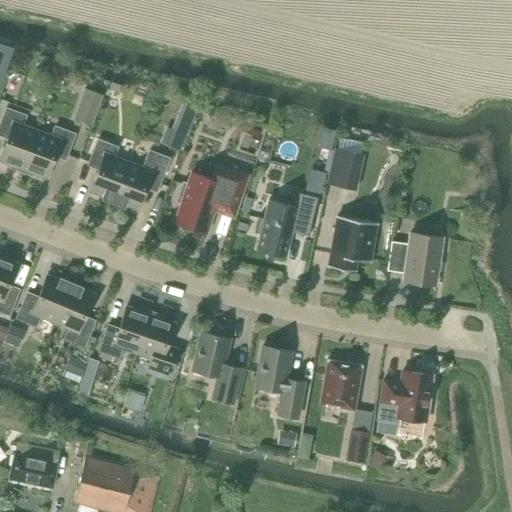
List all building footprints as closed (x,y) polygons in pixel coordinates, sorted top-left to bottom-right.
[(0,44),(0,79),(11,48),(0,44)] [(57,70),(47,61),(39,70),(49,79),(57,70)] [(72,66),(60,64),(58,75),(70,77),(72,66)] [(122,85),(111,81),(108,88),(120,92),(122,85)] [(72,120),(91,126),(103,95),(84,89),(72,120)] [(0,161),(11,165),(10,168),(21,172),(37,131),(23,125),(26,116),(5,108),(0,122),(0,132),(8,135),(0,157),(0,161)] [(176,112),(163,144),(178,150),(190,118),(176,112)] [(335,129),(320,125),(314,145),(330,149),(335,129)] [(66,157),(75,134),(54,126),(50,136),(37,131),(21,172),(33,176),(34,174),(46,178),(55,153),(66,157)] [(100,199),(112,204),(128,162),(114,156),(117,147),(97,139),(89,162),(100,166),(90,192),(102,196),(100,199)] [(335,148),(327,184),(356,191),(364,155),(335,148)] [(157,189),(166,166),(169,158),(149,150),(143,168),(128,162),(112,204),(123,208),(125,205),(136,210),(146,184),(157,189)] [(324,186),(329,167),(315,163),(310,183),(324,186)] [(174,222),(206,233),(214,211),(233,218),(248,175),(216,165),(211,179),(191,173),(187,184),(183,182),(176,202),(180,203),(174,222)] [(256,250),(285,257),(291,232),(307,236),(307,237),(308,237),(318,197),(292,191),(291,192),(292,192),(289,205),(269,200),(264,219),(259,218),(259,217),(258,217),(254,233),(255,234),(256,233),(260,234),(256,250)] [(328,267),(354,271),(356,259),(369,261),(376,222),(337,215),(328,267)] [(403,280),(435,285),(442,238),(410,233),(408,244),(391,242),(386,271),(404,273),(403,280)] [(0,254),(0,311),(9,315),(18,293),(6,288),(16,263),(4,259),(5,256),(0,254)] [(39,317),(53,323),(71,282),(60,277),(58,280),(47,275),(36,300),(25,296),(16,318),(36,326),(39,317)] [(71,282),(53,323),(68,329),(64,338),(84,346),(93,324),(82,320),(93,294),(81,290),(82,287),(71,282)] [(122,349),(136,354),(150,312),(139,308),(138,310),(126,306),(117,332),(106,328),(98,351),(118,358),(122,349)] [(150,312),(136,354),(151,359),(148,368),(168,375),(176,352),(164,348),(173,323),(161,318),(162,316),(150,312)] [(10,324),(3,341),(17,346),(24,329),(10,324)] [(229,339),(202,333),(193,370),(215,375),(210,399),(233,405),(242,369),(223,364),(229,339)] [(291,352),(262,347),(255,387),(280,391),(275,415),(298,419),(305,382),(286,379),(291,352)] [(81,377),(86,364),(69,357),(64,370),(81,377)] [(362,365),(327,360),(319,405),(354,411),(362,365)] [(402,371),(401,383),(383,380),(377,420),(397,423),(398,418),(409,419),(412,423),(420,424),(424,422),(425,422),(426,419),(428,417),(429,409),(427,406),(432,375),(402,371)] [(81,378),(77,392),(87,395),(92,382),(81,378)] [(128,391),(123,407),(140,412),(145,396),(128,391)] [(294,447),(296,433),(279,430),(276,444),(294,447)] [(349,430),(345,460),(363,463),(368,432),(349,430)] [(51,488),(59,452),(16,443),(8,479),(51,488)] [(374,449),(367,463),(378,469),(385,456),(374,449)] [(147,511),(157,477),(84,458),(73,502),(111,511),(147,511)]
